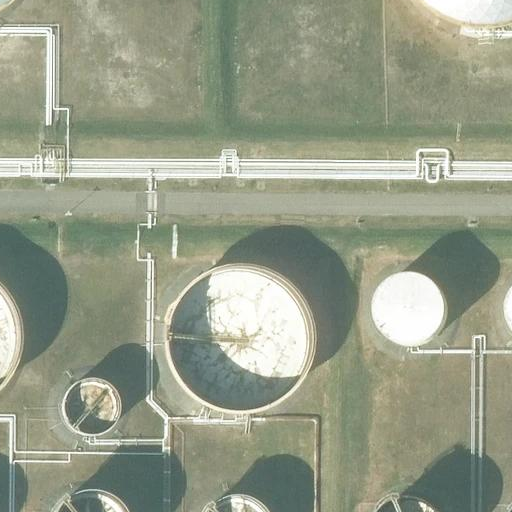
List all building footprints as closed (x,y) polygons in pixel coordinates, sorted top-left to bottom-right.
[(0,0),(0,17),(2,17),(6,14),(9,11),(11,9),(15,6),(16,4),(19,0),(0,0)] [(511,0),(422,0),(425,3),(428,6),(432,9),(436,13),(439,15),(445,19),(450,22),(456,25),(460,27),(465,28),(472,30),(477,31),(484,32),(491,32),(496,32),(500,32),(505,31),(510,31),(511,30),(511,0)] [(230,418),(234,418),(239,418),(245,418),(250,418),(254,417),(258,416),(264,414),(268,412),(272,410),(276,408),(282,405),(287,401),(290,398),(292,396),(295,393),(298,390),(300,386),(303,383),(305,379),(308,373),(309,369),(311,365),(312,361),(313,354),(313,352),(314,348),(314,343),(314,337),(313,332),(312,328),(312,326),(311,322),(310,318),(308,314),(305,308),(303,304),(301,300),(298,297),(295,293),(292,290),(287,286),(284,283),(280,280),(277,278),(273,276),(267,273),(263,272),(259,271),(254,270),(250,269),(246,268),(239,268),(233,268),(228,269),(222,270),(218,271),(211,273),(207,275),(202,278),(198,280),(194,283),(191,285),(186,290),(183,293),(179,298),(176,301),(174,305),(172,309),(170,313),(168,317),(167,321),(166,323),(165,327),(164,332),(164,338),(164,343),(164,345),(164,349),(164,354),(165,358),(166,362),(167,366),(169,370),(170,374),(172,378),(175,382),(177,386),(180,389),(182,393),(185,396),(188,399),(192,402),(197,406),(203,409),(207,411),(211,413),(215,414),(219,416),(223,417),(230,418)] [(446,302),(445,299),(443,294),(440,291),(439,288),(436,286),(434,284),(431,281),(428,280),(425,278),(423,277),(420,276),(417,276),(414,275),(411,275),(408,276),(403,276),(400,277),(397,278),(395,279),(392,281),(388,283),(386,285),(384,288),(382,290),(381,292),(379,295),(378,298),(377,301),(376,304),(376,307),(375,308),(375,311),(375,314),(375,316),(376,319),(377,322),(377,323),(378,326),(380,328),(381,331),(384,335),(386,337),(389,340),(392,342),(396,344),(400,345),(403,346),(407,347),(410,347),(413,347),(416,347),(419,346),(422,345),(427,344),(430,341),(433,340),(435,338),(438,334),(441,331),(443,328),(444,325),(445,321),(446,317),(447,314),(447,312),(447,309),(447,306),(446,303),(446,302)] [(0,395),(1,395),(6,390),(8,386),(11,383),(13,379),(15,375),(17,371),(18,367),(20,363),(21,359),(22,354),(22,350),(22,346),(22,341),(22,337),(22,333),(21,328),(20,324),(19,320),(18,316),(16,312),(14,308),(12,304),(10,300),(7,297),(4,293),(1,290),(0,288),(0,395)] [(118,411),(119,408),(118,405),(118,402),(117,400),(116,397),(115,395),(114,392),(112,390),(110,388),(108,386),(106,385),(104,383),(101,382),(99,381),(96,381),(94,380),(89,380),(87,380),(83,381),(80,382),(78,383),(75,384),(73,385),(71,387),(69,389),(67,391),(66,393),(64,395),(63,398),(62,400),(62,403),(61,406),(61,408),(61,411),(62,414),(62,416),(63,419),(64,421),(66,425),(68,427),(70,429),(71,430),(73,432),(75,433),(78,434),(80,436),(83,436),(85,437),(88,437),(91,437),(93,437),(96,437),(99,436),(101,435),(104,434),(106,432),(108,431),(110,429),(112,427),(114,424),(116,421),(117,419),(117,416),(118,414),(118,411)] [(122,511),(121,510),(120,509),(117,505),(115,503),(111,500),(107,498),(104,496),(101,495),(96,494),(93,493),(90,493),(87,493),(82,494),(78,495),(75,496),(70,497),(67,499),(65,501),(62,503),(59,506),(57,508),(54,511),(122,511)] [(266,511),(264,509),(261,505),(259,503),(255,500),(252,499),(250,497),(245,496),(242,495),(238,494),(235,494),(230,494),(225,495),(222,495),(219,497),(215,499),(211,501),(209,503),(207,505),(203,509),(202,511),(201,511),(266,511)] [(441,511),(441,510),(439,508),(436,506),(434,504),(430,501),(427,500),(423,498),(420,497),(417,497),(412,496),(409,496),(405,497),(400,498),(397,499),(394,500),(390,502),(388,504),(385,506),(382,509),(380,511),(441,511)]
